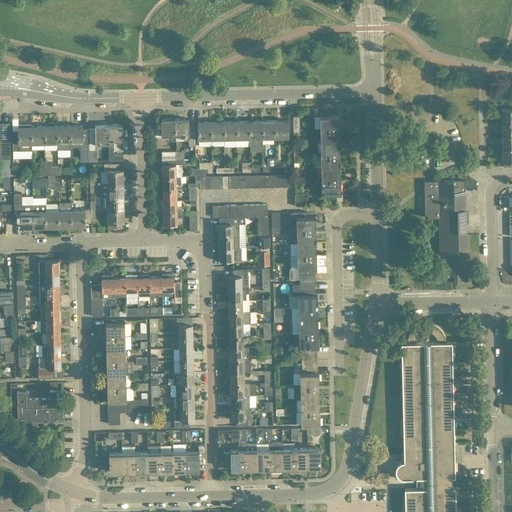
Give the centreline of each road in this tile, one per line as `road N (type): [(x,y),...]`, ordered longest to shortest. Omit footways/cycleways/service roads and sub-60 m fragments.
road 1 (residential): [(259,495),(320,492),(337,481),(350,459),(376,302)]
road 2 (residential): [(70,490),(84,454),(80,241)]
road 3 (residential): [(211,496),(197,245)]
road 4 (residential): [(140,97),(374,91)]
road 5 (residential): [(341,371),(336,226),(347,214),(376,215)]
road 6 (residential): [(141,241),(140,97)]
road 7 (residential): [(211,496),(99,498),(70,490)]
road 8 (residential): [(491,430),(490,301)]
road 9 (residential): [(376,215),(374,91)]
